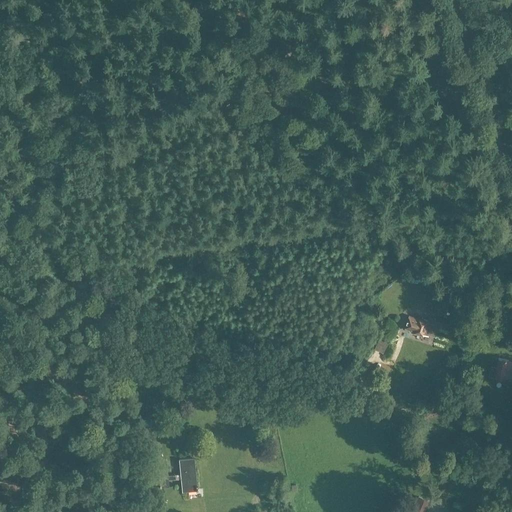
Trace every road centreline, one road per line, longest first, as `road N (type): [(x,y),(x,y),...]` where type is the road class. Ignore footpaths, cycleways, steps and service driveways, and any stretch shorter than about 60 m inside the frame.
road 1 (unknown): [(510,448),(453,431),(408,402),(168,410),(146,449)]
road 2 (track): [(511,154),(455,0)]
